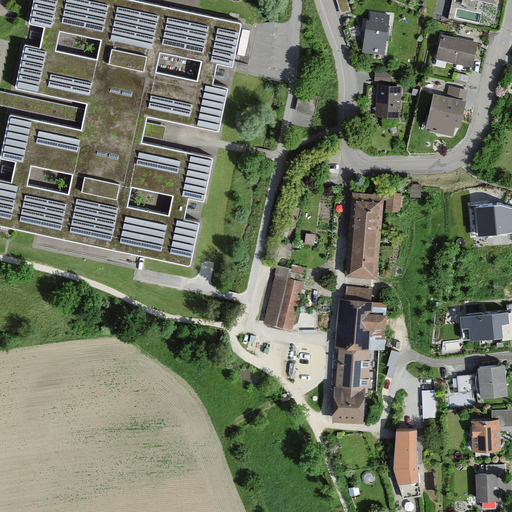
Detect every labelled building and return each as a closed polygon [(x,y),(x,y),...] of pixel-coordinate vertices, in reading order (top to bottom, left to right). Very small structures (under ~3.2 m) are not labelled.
[(82,108),(0,91),(0,104),(80,121),(79,128),(4,113),(0,131),(0,158),(11,161),(6,183),(0,181),(0,226),(187,265),(196,221),(181,218),(185,197),(200,200),(209,157),(141,143),(142,137),(162,141),(165,127),(145,123),(146,117),(215,131),(224,88),(207,85),(212,64),(229,67),(238,22),(129,0),(27,0),(22,24),(38,27),(34,49),(18,45),(9,88),(84,103),(82,108)] [(463,0),(462,7),(475,10),(477,0),(463,0)] [(360,52),(383,55),(387,16),(368,14),(367,23),(363,23),(360,52)] [(471,67),(476,43),(439,35),(433,61),(460,67),(461,64),(471,67)] [(215,71),(214,81),(228,83),(229,73),(215,71)] [(373,117),(398,119),(400,87),(376,85),(373,117)] [(457,129),(466,91),(447,87),(445,96),(428,92),(420,131),(449,137),(452,127),(457,129)] [(294,112),(314,116),(318,98),(298,93),(294,112)] [(342,277),(374,280),(381,196),(349,193),(342,277)] [(399,195),(386,194),(385,211),(399,212),(399,195)] [(511,209),(501,207),(475,208),(477,234),(511,231),(511,209)] [(292,333),(304,284),(289,280),(291,270),(278,267),(263,326),(292,333)] [(337,301),(329,421),(361,423),(363,396),(379,397),(382,358),(366,357),(367,350),(383,351),(387,304),(370,303),(371,291),(346,290),(345,302),(337,301)] [(508,313),(460,317),(463,341),(502,339),(502,326),(509,324),(508,313)] [(477,398),(505,395),(502,365),(474,368),(477,398)] [(435,390),(421,391),(422,418),(436,418),(435,390)] [(499,451),(497,421),(469,422),(471,453),(499,451)] [(422,497),(419,482),(417,468),(417,431),(396,432),(393,470),(403,499),(422,497)] [(497,501),(496,473),(473,474),(474,502),(497,501)]
